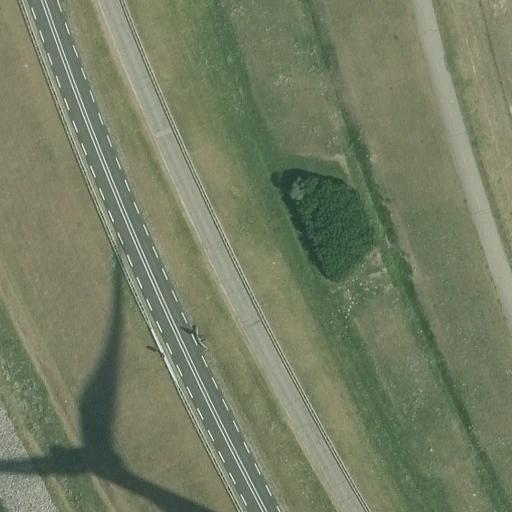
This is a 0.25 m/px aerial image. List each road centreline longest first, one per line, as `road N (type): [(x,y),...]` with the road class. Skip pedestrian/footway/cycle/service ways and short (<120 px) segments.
road 1 (unclassified): [(354,511),(251,325),(109,0)]
road 2 (primary): [(265,511),(127,222),(43,0)]
